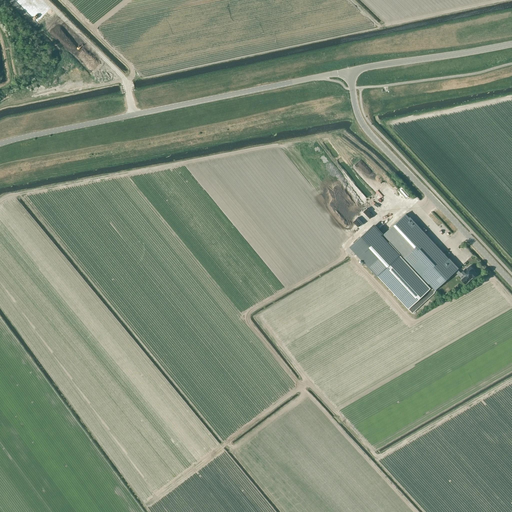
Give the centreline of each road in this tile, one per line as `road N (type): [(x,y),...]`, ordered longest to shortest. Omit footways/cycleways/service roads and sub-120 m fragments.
road 1 (unclassified): [(0,144),(349,71)]
road 2 (tertiary): [(511,283),(365,128),(349,71)]
road 3 (tertiary): [(349,71),(511,43)]
road 4 (track): [(43,0),(123,78),(128,95)]
